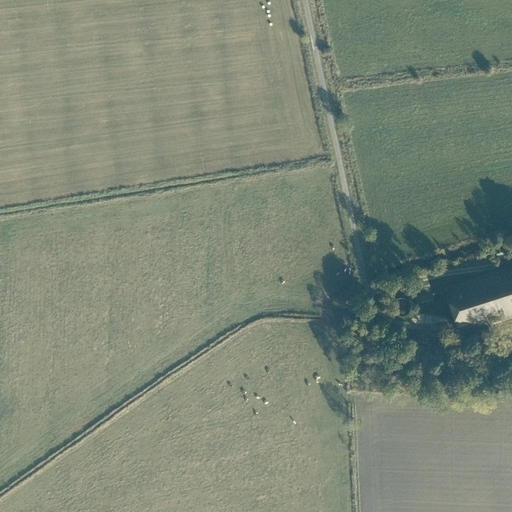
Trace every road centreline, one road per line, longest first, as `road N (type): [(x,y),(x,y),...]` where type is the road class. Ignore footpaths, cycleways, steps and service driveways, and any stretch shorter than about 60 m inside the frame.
road 1 (track): [(0,482),(248,308),(376,304),(406,325)]
road 2 (residential): [(376,304),(304,0)]
